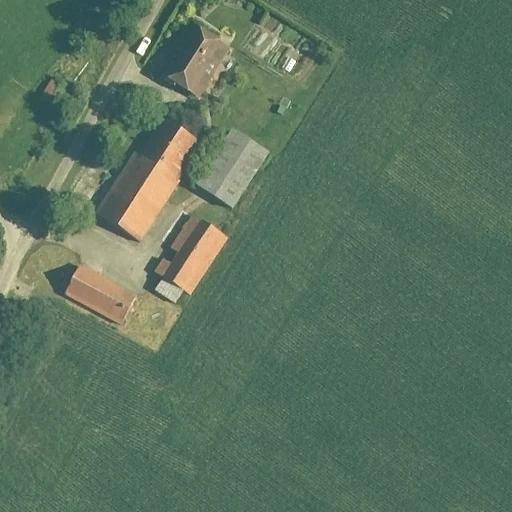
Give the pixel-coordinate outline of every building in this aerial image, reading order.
[(183,31),(155,82),(195,104),(224,54),(183,31)] [(95,222),(138,247),(195,150),(152,125),(95,222)] [(224,137),(191,197),(227,217),(261,157),(224,137)] [(188,225),(155,283),(188,301),(221,244),(188,225)] [(77,272),(62,299),(116,330),(132,304),(77,272)]
